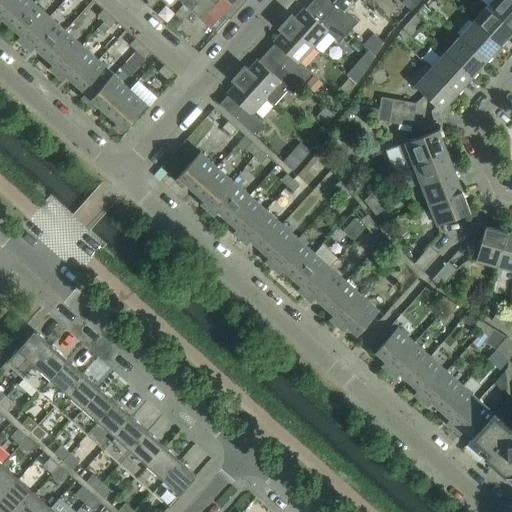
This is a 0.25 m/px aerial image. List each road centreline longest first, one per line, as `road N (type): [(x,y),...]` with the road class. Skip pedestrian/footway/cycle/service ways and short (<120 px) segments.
road 1 (residential): [(511,508),(120,179)]
road 2 (residential): [(242,461),(0,244)]
road 3 (residential): [(120,179),(0,71)]
road 4 (residential): [(511,75),(485,106),(477,137),(502,199),(511,203)]
road 5 (residential): [(120,179),(206,84)]
road 6 (residential): [(206,84),(118,0)]
